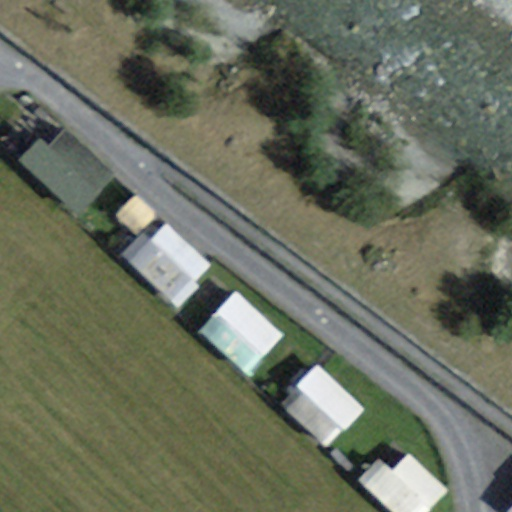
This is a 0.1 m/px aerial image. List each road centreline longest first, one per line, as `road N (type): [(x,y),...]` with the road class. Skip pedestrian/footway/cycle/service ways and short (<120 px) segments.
road 1 (residential): [(480,511),(469,422),(239,252),(141,166)]
road 2 (track): [(141,166),(0,50)]
